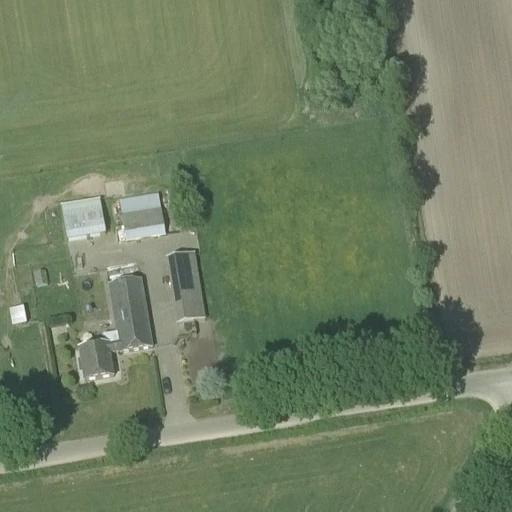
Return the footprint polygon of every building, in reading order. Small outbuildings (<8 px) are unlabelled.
[(105,237),(100,204),(61,210),(67,243),(105,237)] [(125,245),(165,238),(161,211),(121,218),(125,245)] [(176,326),(205,322),(194,255),(165,260),(176,326)] [(118,355),(118,356),(153,350),(141,284),(109,289),(117,335),(122,354),(118,355)] [(12,330),(26,327),(22,310),(9,313),(12,330)] [(110,358),(118,356),(118,355),(122,354),(117,335),(103,337),(104,347),(79,351),(84,383),(114,378),(110,358)]
